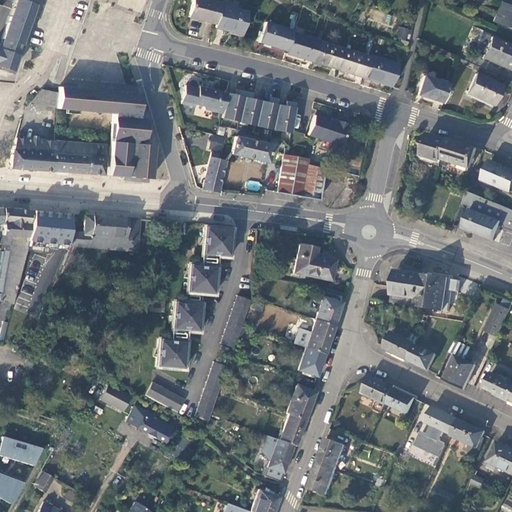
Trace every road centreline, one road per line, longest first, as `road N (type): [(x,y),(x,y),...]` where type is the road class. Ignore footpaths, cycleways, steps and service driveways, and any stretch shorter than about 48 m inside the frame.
road 1 (residential): [(153,41),(395,110)]
road 2 (residential): [(348,349),(511,427)]
road 3 (residential): [(0,189),(179,204)]
road 4 (secondary): [(179,204),(354,227)]
road 5 (residential): [(348,349),(287,511)]
road 6 (residential): [(179,204),(148,73),(153,41)]
road 7 (secondary): [(385,234),(511,278)]
road 8 (residential): [(0,93),(36,71),(68,0)]
